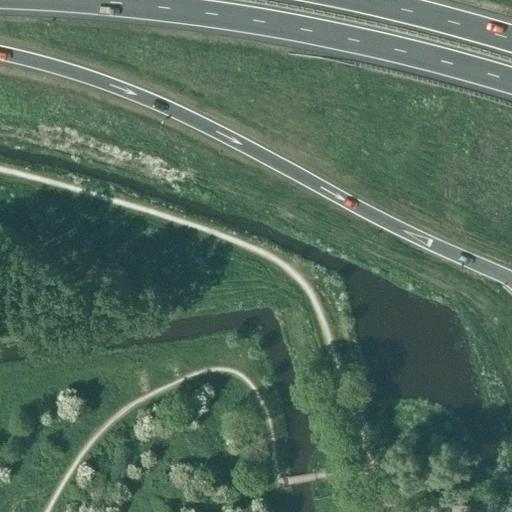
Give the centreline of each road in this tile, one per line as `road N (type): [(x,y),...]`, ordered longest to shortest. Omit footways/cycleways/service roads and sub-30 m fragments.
road 1 (trunk): [(0,54),(94,78),(199,122),(511,283)]
road 2 (trunk): [(28,0),(280,27),(511,85)]
road 3 (trunk): [(511,41),(360,0)]
